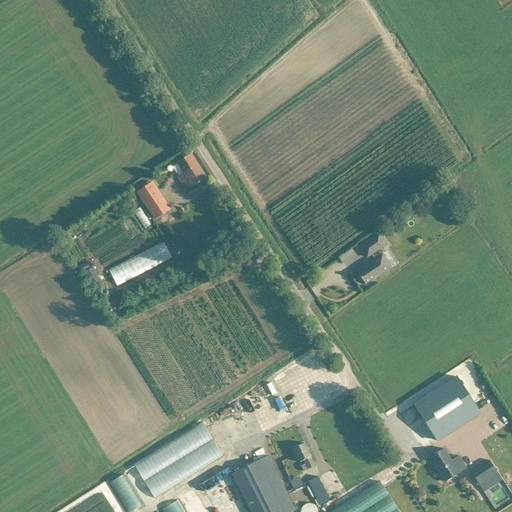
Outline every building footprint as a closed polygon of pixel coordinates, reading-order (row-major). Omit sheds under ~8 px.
[(191,155),(183,160),(177,163),(184,174),(178,178),(186,191),(206,178),(191,155)] [(150,184),(138,192),(155,219),(170,209),(159,192),(157,194),(150,184)] [(372,254),(375,259),(357,272),(365,284),(374,278),(375,279),(392,268),(383,255),(382,255),(378,250),(385,245),(382,240),(383,239),(379,234),(361,246),(368,257),(372,254)] [(89,262),(79,268),(82,273),(92,267),(89,262)] [(457,377),(414,404),(437,439),(474,415),(479,412),(457,377)] [(286,411),(293,408),(280,381),(273,385),(286,411)] [(211,467),(230,457),(212,422),(142,460),(151,477),(148,478),(160,500),(213,471),(211,467)] [(304,471),(308,470),(315,466),(305,443),(293,449),(299,462),(303,460),(305,464),(301,466),(304,471)] [(444,449),(430,458),(445,481),(467,468),(459,455),(451,460),(444,449)] [(292,511),(296,510),(268,456),(232,474),(251,511),(292,511)] [(471,471),(480,484),(498,472),(490,459),(471,471)] [(329,499),(319,477),(309,482),(320,504),(329,499)] [(115,484),(136,511),(142,511),(150,506),(129,479),(126,482),(123,478),(115,484)] [(306,490),(297,489),(296,498),(306,499),(306,490)] [(197,511),(189,496),(169,507),(171,511),(197,511)]
